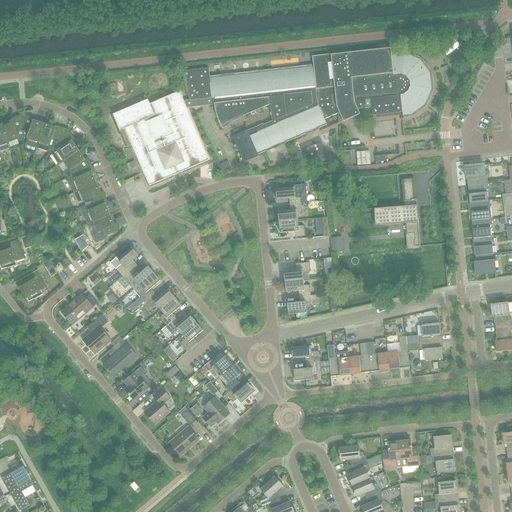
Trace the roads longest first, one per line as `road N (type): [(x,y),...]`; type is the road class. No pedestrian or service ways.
road 1 (residential): [(134,227),(166,204),(253,179),(274,334)]
road 2 (residential): [(182,466),(171,463),(46,316)]
road 3 (residential): [(0,106),(47,104),(76,118),(134,227)]
road 4 (residential): [(278,395),(457,373)]
road 5 (residential): [(508,146),(501,74),(467,133),(470,150),(492,148)]
road 6 (residential): [(448,295),(274,334)]
road 7 (residential): [(236,346),(134,227)]
road 8 (residential): [(318,450),(333,439),(460,422)]
road 9 (residential): [(134,227),(46,307),(46,316)]
road 10 (residential): [(182,466),(278,395)]
